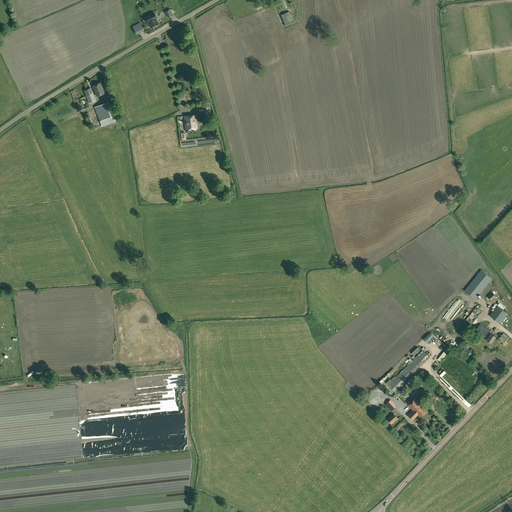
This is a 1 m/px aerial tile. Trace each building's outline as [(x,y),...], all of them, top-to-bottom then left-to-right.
[(170,9),(165,12),(168,18),(174,15),(170,9)] [(289,11),(281,15),(285,25),(294,21),(289,11)] [(154,12),(144,17),(147,22),(150,28),(159,24),(155,18),(156,17),(154,12)] [(141,25),(134,29),(136,34),(144,30),(141,25)] [(100,82),(92,85),(97,95),(104,93),(100,82)] [(90,88),(85,90),(87,95),(86,95),(89,103),(96,100),(93,92),(92,92),(90,88)] [(96,109),(102,124),(102,126),(115,121),(113,115),(108,101),(95,107),(96,109)] [(196,115),(184,116),(185,129),(197,128),(196,115)] [(481,270),(464,291),(475,300),(493,279),(481,270)] [(497,305),(489,315),(501,324),(508,314),(497,305)] [(465,307),(446,330),(461,343),(481,320),(465,307)] [(488,339),(487,340),(492,343),(496,337),(491,333),(491,334),(489,333),(490,331),(480,324),(475,333),(484,339),(486,337),(488,339)] [(427,343),(434,337),(431,333),(424,339),(427,343)] [(504,333),(499,339),(504,343),(509,337),(504,333)] [(423,350),(388,385),(394,391),(430,356),(423,350)] [(413,420),(418,415),(420,417),(427,410),(415,398),(408,405),(413,410),(408,415),(413,420)] [(390,400),(385,404),(391,411),(397,406),(390,400)] [(392,424),(398,418),(393,413),(387,419),(392,424)]
